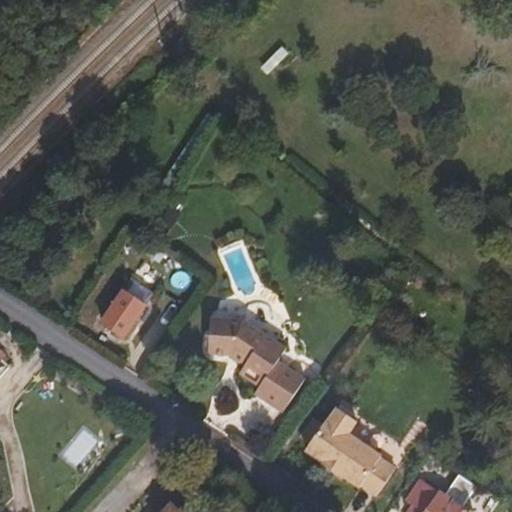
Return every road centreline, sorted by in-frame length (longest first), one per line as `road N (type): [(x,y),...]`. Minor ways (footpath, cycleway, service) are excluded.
road 1 (residential): [(0,305),(175,425)]
road 2 (residential): [(175,425),(303,511)]
